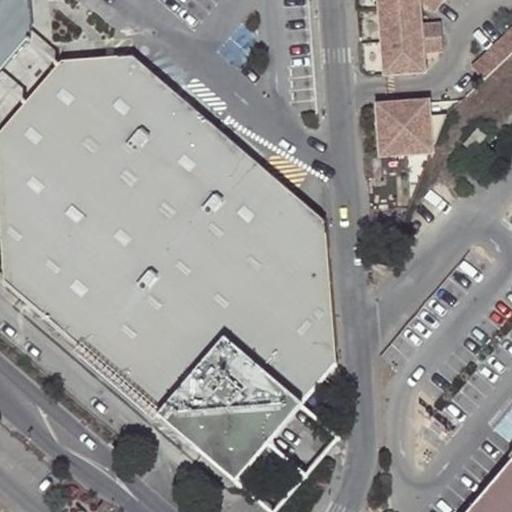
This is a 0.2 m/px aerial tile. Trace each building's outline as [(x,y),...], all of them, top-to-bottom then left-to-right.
[(0,0),(0,72),(35,32),(31,0),(0,0)] [(420,0),(434,12),(443,1),(441,0),(378,0),(379,11),(419,8),(418,0),(420,0)] [(421,25),(419,8),(379,11),(382,43),(442,38),(441,23),(421,25)] [(511,28),(470,67),(482,80),(506,58),(511,52),(511,28)] [(443,52),(442,38),(382,43),(384,76),(424,73),(422,54),(443,52)] [(336,363),(325,222),(254,162),(184,101),(135,58),(58,65),(0,131),(0,245),(3,284),(194,448),(217,423),(226,429),(239,428),(242,424),(266,444),(336,363)] [(432,154),(429,117),(428,103),(403,105),(407,156),(432,154)] [(382,158),(407,156),(403,105),(378,107),(382,158)] [(448,116),(429,117),(432,154),(448,116)] [(464,145),(473,153),(488,135),(478,127),(464,145)] [(217,423),(194,448),(217,468),(233,482),(266,444),(242,424),(239,428),(226,429),(217,423)] [(511,511),(511,462),(469,511),(511,511)]
